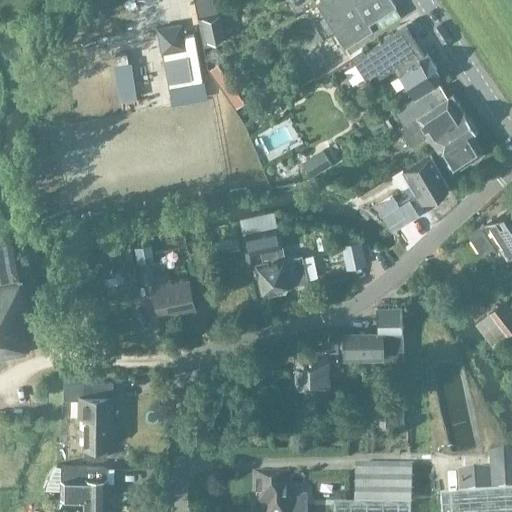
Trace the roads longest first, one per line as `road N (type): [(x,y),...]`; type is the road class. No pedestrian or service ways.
road 1 (unclassified): [(180,511),(180,398),(202,356),(359,301),(511,166)]
road 2 (tertiary): [(423,0),(511,136)]
